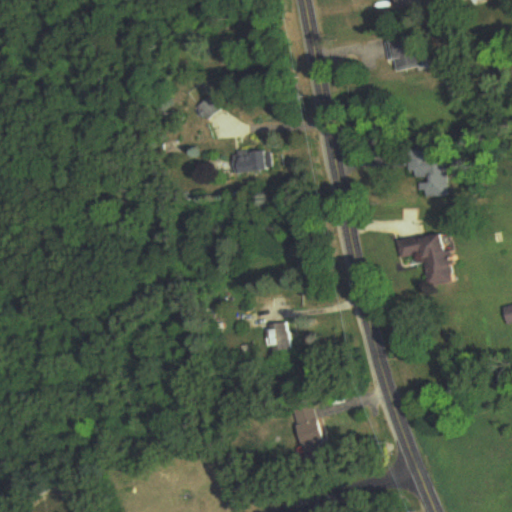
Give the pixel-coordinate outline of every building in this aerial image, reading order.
[(428,39),(398,43),(403,73),(433,68),(428,39)] [(201,110),(214,123),(228,109),(216,96),(201,110)] [(279,174),(278,152),(240,152),(241,174),(279,174)] [(417,154),(416,180),(426,180),(426,197),(454,199),(456,155),(417,154)] [(439,289),(466,283),(455,233),(405,245),(409,262),(431,257),(439,289)] [(271,327),(276,356),(298,352),(293,323),(271,327)] [(328,455),(332,425),(311,422),(306,452),(328,455)]
